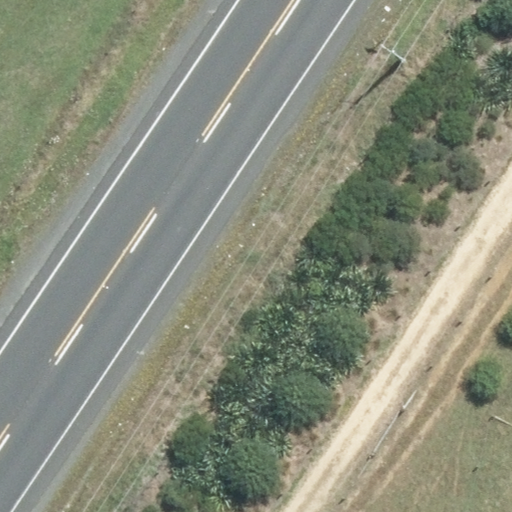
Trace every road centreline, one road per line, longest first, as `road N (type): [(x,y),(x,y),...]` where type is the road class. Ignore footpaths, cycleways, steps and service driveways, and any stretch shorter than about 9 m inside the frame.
road 1 (secondary): [(304,0),(0,459)]
road 2 (track): [(511,129),(276,511)]
